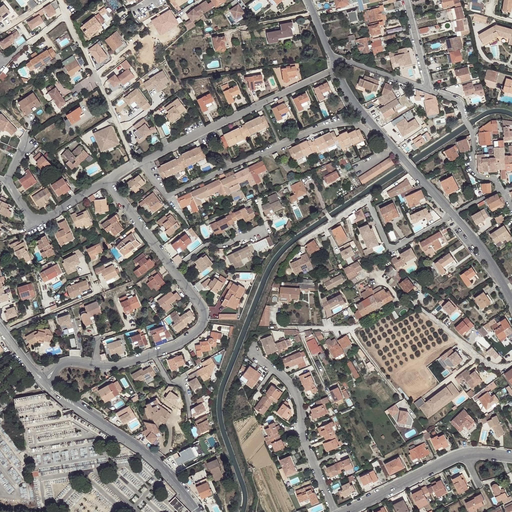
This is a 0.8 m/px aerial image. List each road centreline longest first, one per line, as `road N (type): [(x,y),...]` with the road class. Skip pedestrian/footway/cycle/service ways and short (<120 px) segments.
road 1 (residential): [(394,149),(377,153),(358,125),(319,127),(169,195),(138,161)]
road 2 (residential): [(266,327),(346,329),(407,302),(490,365),(511,363)]
road 3 (residential): [(45,381),(63,362),(118,366),(188,337),(203,314),(173,269)]
road 4 (residential): [(138,161),(337,68)]
road 5 (residential): [(198,511),(148,455),(45,381)]
road 6 (residential): [(301,241),(366,200),(389,248),(452,214)]
road 7 (residential): [(252,352),(293,388),(305,444),(334,511)]
road 8 (residential): [(58,0),(134,163)]
road 9 (residential): [(511,456),(457,456),(345,511)]
road 10 (residential): [(26,142),(9,184),(28,216),(43,218),(106,181)]
road 11 (residential): [(501,190),(474,171),(462,105),(427,89)]
